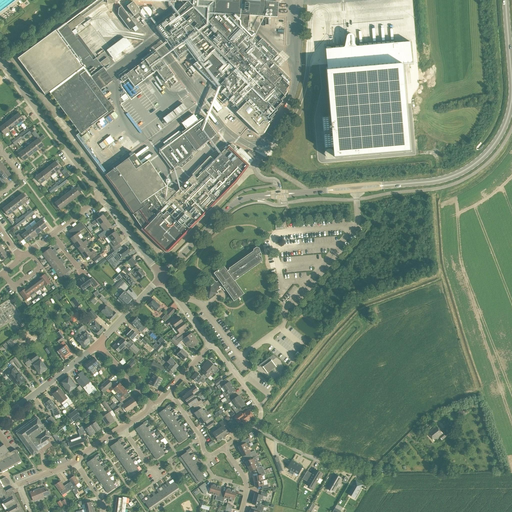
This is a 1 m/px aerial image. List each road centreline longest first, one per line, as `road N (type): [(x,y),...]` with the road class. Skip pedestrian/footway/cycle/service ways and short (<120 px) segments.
road 1 (tertiary): [(505,0),(511,95),(495,142),(450,177),(383,185)]
road 2 (residential): [(255,426),(307,455),(373,470),(434,417),(455,409)]
road 3 (tertiary): [(161,276),(236,202),(327,190)]
road 4 (unclassified): [(0,61),(102,197)]
road 5 (tertiary): [(0,422),(97,343)]
